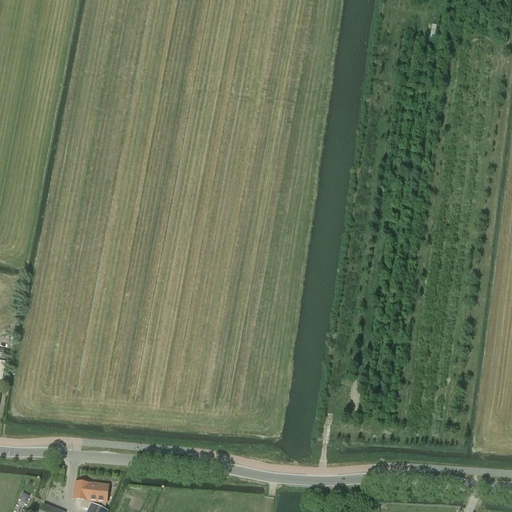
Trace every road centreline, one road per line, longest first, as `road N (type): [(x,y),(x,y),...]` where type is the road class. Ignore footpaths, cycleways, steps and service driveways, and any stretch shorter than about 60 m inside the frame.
road 1 (unclassified): [(373,480),(332,483),(0,451)]
road 2 (residential): [(511,489),(373,480)]
